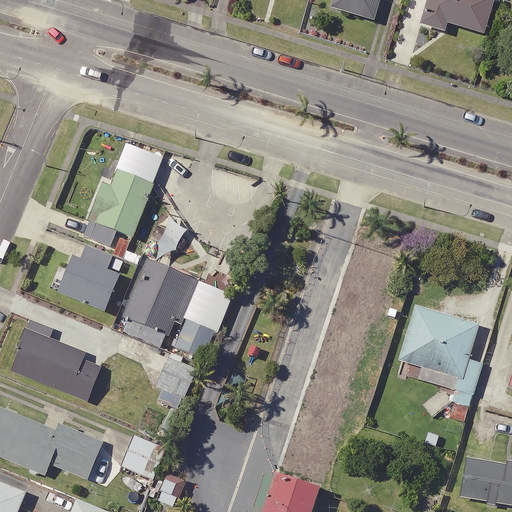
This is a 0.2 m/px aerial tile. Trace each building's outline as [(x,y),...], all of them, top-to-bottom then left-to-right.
[(332,0),(330,7),(372,20),(378,0),(332,0)] [(491,0),(427,0),(420,25),(442,32),(445,22),(482,33),(491,0)] [(153,184),(109,166),(87,219),(131,237),(153,184)] [(78,217),(52,207),(46,221),(72,232),(78,217)] [(185,229),(169,220),(159,239),(174,248),(185,229)] [(275,463),(316,477),(322,479),(395,252),(349,237),(283,439),(275,463)] [(198,280),(144,259),(116,329),(162,347),(172,321),(180,324),(198,280)] [(99,297),(77,288),(69,308),(92,317),(99,297)] [(485,308),(475,305),(470,321),(414,304),(397,359),(412,364),(458,378),(446,416),(463,421),(481,362),(466,358),(475,327),(479,328),(485,308)] [(209,330),(185,320),(174,346),(199,356),(209,330)] [(511,325),(502,365),(497,383),(511,386),(511,325)] [(86,400),(102,360),(24,329),(8,371),(86,400)] [(192,367),(165,358),(152,398),(179,408),(192,367)] [(45,426),(0,407),(0,455),(44,474),(48,463),(85,479),(101,441),(48,418),(45,426)] [(165,447),(133,434),(120,465),(152,478),(165,447)] [(511,464),(461,456),(454,496),(511,505),(511,464)] [(304,511),(314,484),(268,468),(252,511),(304,511)] [(180,485),(160,476),(151,497),(171,506),(180,485)] [(15,511),(25,491),(0,481),(0,511),(15,511)] [(109,511),(76,497),(69,511),(109,511)]
